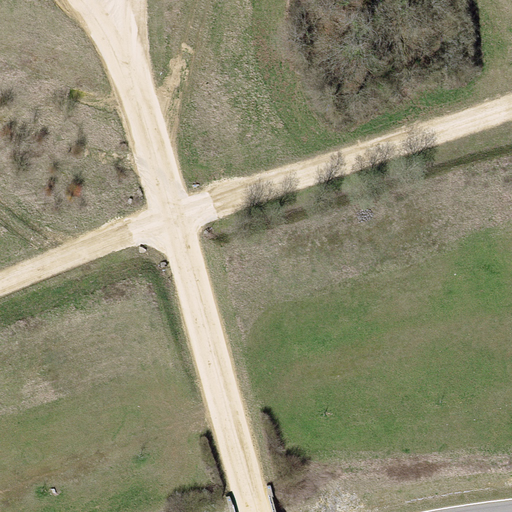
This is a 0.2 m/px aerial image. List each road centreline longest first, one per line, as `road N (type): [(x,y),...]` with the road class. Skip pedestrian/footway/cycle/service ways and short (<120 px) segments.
road 1 (track): [(0,286),(511,106)]
road 2 (track): [(252,511),(177,219),(111,15)]
